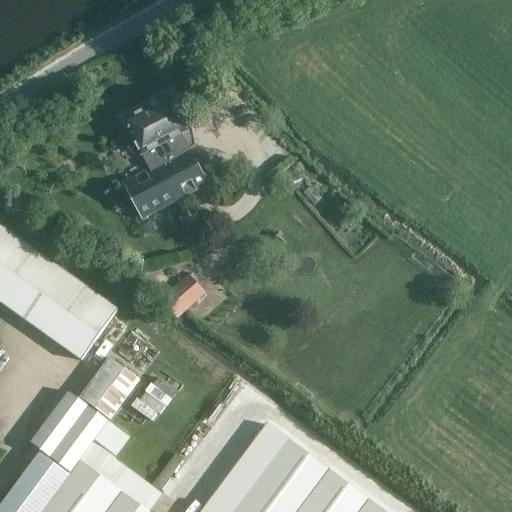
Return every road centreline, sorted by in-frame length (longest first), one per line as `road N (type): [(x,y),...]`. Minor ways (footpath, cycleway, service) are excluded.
road 1 (unclassified): [(0,112),(195,0)]
road 2 (unknown): [(2,333),(21,353),(34,405),(0,473)]
